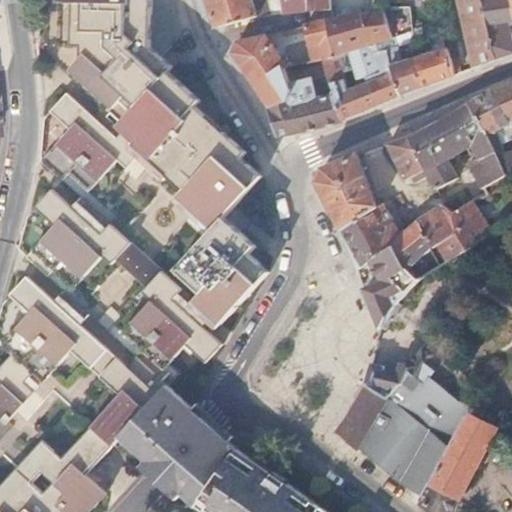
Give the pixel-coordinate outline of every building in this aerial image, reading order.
[(142,357),(169,381),(176,387),(220,339),(200,320),(210,311),(220,320),(268,269),(268,268),(249,249),(255,242),(225,213),(263,173),(262,172),(243,154),(250,148),(200,101),(205,92),(174,64),(178,57),(168,48),(176,38),(166,28),(167,7),(156,7),(156,0),(51,0),(51,42),(72,42),(72,49),(85,62),(78,68),(123,110),(112,121),(76,88),(51,115),(53,158),(88,192),(80,201),(58,180),(29,211),(20,241),(141,356),(142,357)] [(217,27),(258,15),(253,0),(208,0),(209,1),(217,27)] [(332,8),(331,0),(281,0),(283,13),(332,8)] [(372,11),(373,0),(331,0),(332,8),(332,18),(326,19),(334,54),(343,52),(355,80),(364,76),(376,72),(365,44),(362,38),(395,32),(384,8),(372,11)] [(463,0),(476,65),(496,57),(486,3),(485,0),(463,0)] [(511,21),(511,0),(499,0),(486,3),(496,57),(511,51),(511,26),(511,22),(511,21)] [(310,59),(320,57),(334,54),(326,19),(303,25),(310,59)] [(365,44),(389,45),(398,45),(395,32),(362,38),(365,44)] [(250,76),(270,107),(297,96),(282,66),(284,66),(268,34),(239,41),(234,52),(250,76)] [(449,44),(452,56),(459,54),(456,34),(445,36),(446,45),(449,44)] [(446,45),(445,36),(426,40),(429,51),(446,45)] [(366,81),(396,68),(395,65),(389,45),(365,44),(376,72),(364,76),(366,81)] [(438,78),(455,72),(452,56),(449,44),(446,45),(429,51),(428,52),(395,65),(396,68),(402,93),(437,78),(438,78)] [(320,57),(326,74),(341,69),(334,54),(320,57)] [(329,125),(343,118),(326,74),(320,57),(310,59),(284,66),(282,66),(297,96),(270,107),(269,108),(279,133),(312,128),(329,125)] [(390,99),(402,93),(396,68),(366,81),(376,105),(390,99)] [(366,109),(376,105),(366,81),(349,89),(341,69),(326,74),(343,118),(366,109)] [(511,171),(511,150),(511,151),(506,144),(511,139),(511,131),(509,128),(511,126),(511,82),(494,88),(479,96),(478,98),(469,102),(511,171)] [(490,184),(511,173),(511,171),(469,102),(442,117),(415,132),(412,133),(431,166),(442,186),(451,181),(453,183),(463,176),(452,158),(477,144),(484,155),(475,160),(490,184)] [(411,177),(431,166),(412,133),(405,136),(389,141),(411,177)] [(341,226),(383,203),(358,153),(338,161),(324,167),(319,179),(341,226)] [(450,261),(496,231),(477,199),(459,208),(448,205),(425,218),(441,247),(450,261)] [(416,266),(441,247),(425,218),(424,218),(406,231),(388,200),(383,203),(341,226),(342,228),(349,245),(357,268),(364,264),(365,266),(372,261),(400,238),(416,266)] [(400,299),(425,278),(416,266),(400,238),(372,261),(383,280),(365,287),(372,305),(380,325),(386,324),(393,311),(399,302),(400,299)] [(91,511),(108,493),(90,475),(124,439),(119,435),(159,392),(133,367),(34,274),(3,306),(0,318),(0,342),(15,357),(0,372),(0,451),(25,474),(17,483),(11,480),(0,491),(0,511),(91,511)] [(425,384),(430,377),(439,362),(420,352),(407,373),(425,384)] [(133,367),(159,392),(169,381),(142,357),(133,367)] [(397,390),(407,373),(400,369),(397,376),(382,370),(383,366),(371,362),(366,381),(397,390)] [(392,475),(420,498),(469,408),(473,401),(464,396),(463,397),(437,382),(430,377),(425,384),(407,373),(397,390),(366,381),(354,401),(353,403),(384,414),(373,434),(368,431),(359,447),(392,475)] [(169,381),(159,392),(179,410),(177,413),(185,419),(188,422),(195,415),(200,409),(197,407),(191,401),(176,387),(169,381)] [(119,435),(124,439),(141,455),(161,434),(177,413),(179,410),(159,392),(119,435)] [(356,450),(359,447),(368,431),(373,434),(384,414),(353,403),(338,429),(356,450)] [(424,501),(438,511),(453,511),(496,429),(469,408),(420,498),(424,501)] [(180,427),(185,419),(177,413),(161,434),(141,455),(149,462),(151,459),(167,440),(169,438),(170,436),(172,438),(179,430),(178,428),(180,427)] [(150,463),(182,493),(226,442),(195,415),(188,422),(185,419),(180,427),(178,428),(179,430),(172,438),(170,436),(169,438),(167,440),(151,459),(149,462),(150,463)] [(182,493),(198,507),(236,450),(226,442),(182,493)] [(314,511),(318,507),(236,450),(198,507),(197,509),(201,511),(314,511)]
